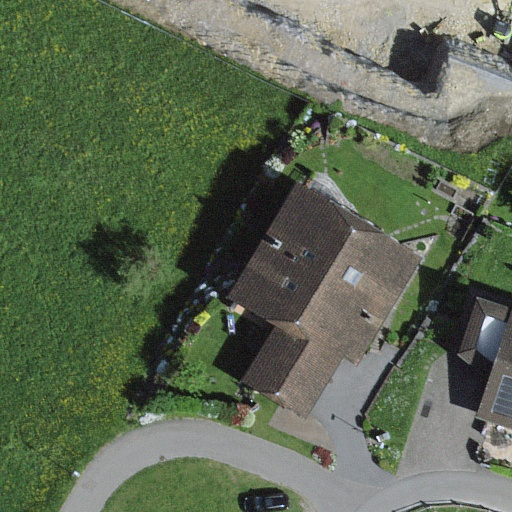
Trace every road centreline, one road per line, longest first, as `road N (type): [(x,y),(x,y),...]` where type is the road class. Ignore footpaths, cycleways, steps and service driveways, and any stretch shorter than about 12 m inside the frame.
road 1 (residential): [(357,511),(316,483),(195,441),(167,441),(120,462),(80,511)]
road 2 (residential): [(374,511),(433,487),(511,498)]
